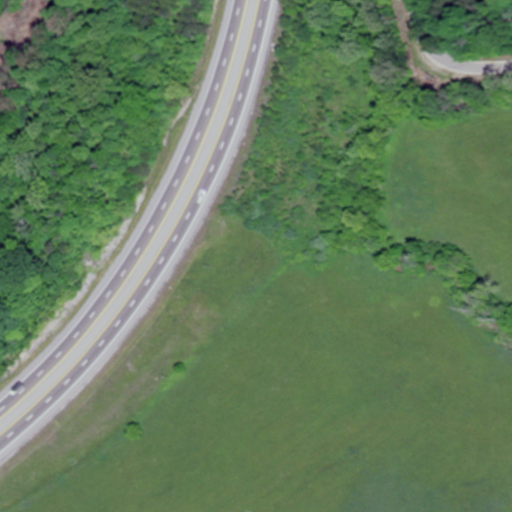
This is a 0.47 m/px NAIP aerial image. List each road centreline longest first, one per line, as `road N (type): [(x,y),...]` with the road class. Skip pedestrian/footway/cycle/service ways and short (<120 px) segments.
road 1 (trunk): [(0,449),(117,333),(210,199),(273,0)]
road 2 (trunk): [(235,0),(201,116),(154,214),(95,304),(0,402)]
road 3 (tertiary): [(416,0),(431,39),(451,60),(511,66)]
